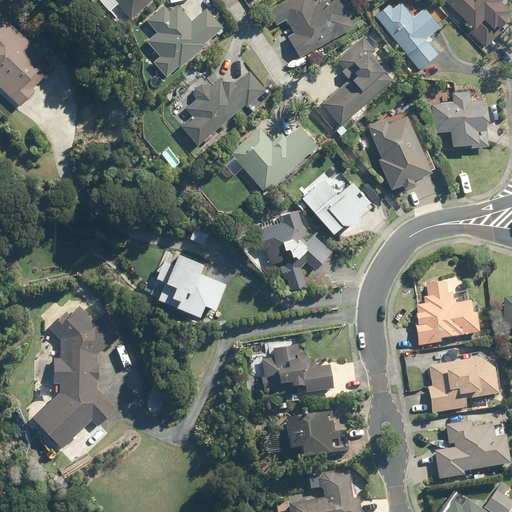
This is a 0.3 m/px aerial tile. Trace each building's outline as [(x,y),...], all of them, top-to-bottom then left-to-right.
[(113,0),(130,20),(152,0),(113,0)] [(310,0),(288,0),(268,11),(276,25),(286,20),(294,34),(287,38),(298,58),(353,28),(348,19),(354,16),(344,0),(335,0),(330,3),(328,0),(325,0),(314,6),(310,0)] [(443,0),(469,26),(466,29),(484,48),(502,31),(500,28),(509,19),(506,16),(509,12),(504,7),(510,0),(443,0)] [(425,39),(438,28),(423,9),(412,18),(400,3),(392,9),(388,5),(375,17),(419,70),(438,54),(425,39)] [(163,6),(146,21),(156,33),(146,41),(159,57),(153,62),(166,77),(177,67),(179,69),(205,46),(203,44),(222,28),(206,9),(191,22),(177,5),(168,12),(163,6)] [(47,59),(0,12),(0,92),(17,109),(34,91),(25,81),(47,59)] [(360,109),(392,81),(384,71),(386,70),(371,54),(374,51),(362,37),(336,60),(344,69),(341,72),(348,80),(320,104),(340,127),(350,118),(354,122),(364,113),(360,109)] [(191,117),(181,126),(197,146),(244,106),(246,108),(265,91),(249,72),(236,83),(221,82),(219,80),(210,88),(208,86),(200,85),(194,90),(194,97),(195,100),(185,109),(191,117)] [(469,92),(452,93),(453,102),(431,104),(434,134),(449,132),(450,148),(460,147),(460,151),(488,148),(485,124),(487,124),(486,109),(483,109),(482,100),(470,102),(469,92)] [(380,160),(378,161),(390,190),(402,186),(404,190),(414,186),(412,182),(430,174),(407,116),(388,124),(386,119),(367,127),(380,160)] [(230,154),(259,187),(253,192),(258,198),(317,147),(300,127),(286,139),(281,134),(271,143),(259,128),(230,154)] [(342,127),(336,131),(339,136),(345,131),(342,127)] [(323,180),(301,199),(332,235),(342,226),(357,228),(357,220),(371,208),(351,184),(336,196),(323,180)] [(305,207),(300,201),(296,204),(301,211),(305,207)] [(279,218),(255,225),(263,251),(266,250),(271,266),(285,261),(286,266),(280,268),(283,280),(287,279),(290,291),(306,286),(301,268),(306,263),(314,271),(331,252),(313,236),(307,243),(300,238),(305,236),(298,211),(279,216),(279,218)] [(201,263),(165,250),(155,278),(163,281),(156,299),(199,315),(204,304),(215,308),(225,283),(198,273),(201,263)] [(416,323),(414,323),(418,346),(441,342),(441,338),(480,332),(477,313),(473,314),(471,300),(453,303),(452,293),(448,294),(446,281),(425,284),(427,296),(423,297),(424,304),(416,305),(417,313),(415,313),(416,323)] [(66,310),(49,326),(60,337),(59,356),(53,356),(53,382),(59,382),(59,390),(32,416),(61,447),(91,419),(97,425),(115,408),(95,387),(95,379),(98,379),(98,362),(96,362),(96,353),(116,334),(98,315),(93,320),(78,304),(68,313),(66,310)] [(297,388),(296,386),(304,385),(305,392),(332,389),(329,365),(318,367),(310,361),(310,357),(303,351),(298,352),(297,342),(272,345),(273,356),(262,357),(264,375),(261,375),(263,392),(273,391),(274,395),(294,393),(294,388),(297,388)] [(464,399),(497,394),(493,370),(478,359),(429,366),(431,387),(428,387),(432,413),(465,408),(464,399)] [(330,412),(285,419),(290,448),(300,446),(302,457),(348,450),(345,430),(333,432),(330,412)] [(453,443),(454,447),(434,451),(438,480),(464,475),(463,471),(509,464),(504,436),(503,436),(501,424),(492,425),(492,423),(471,426),(470,421),(445,425),(448,444),(453,443)] [(322,488),(324,498),(288,503),(289,511),(361,511),(359,497),(352,498),(348,471),(333,474),(331,472),(323,473),(319,479),(320,486),(322,488)] [(500,484),(485,507),(492,511),(507,511),(511,504),(511,501),(511,502),(511,501),(511,496),(506,492),(508,489),(500,484)] [(454,499),(444,511),(484,511),(467,500),(463,506),(454,499)]
